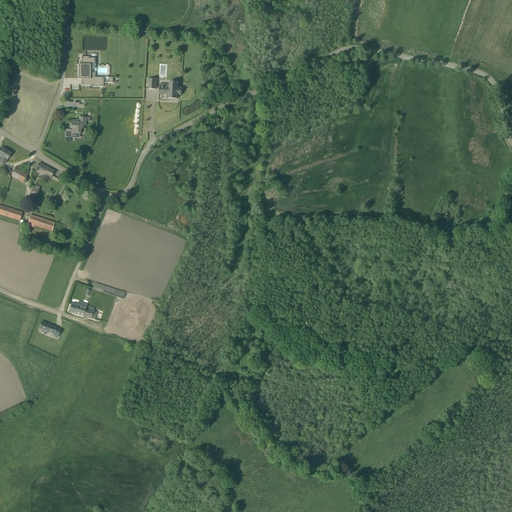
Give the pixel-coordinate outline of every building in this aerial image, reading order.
[(91,87),(102,87),(102,83),(102,77),(90,77),(91,63),(95,63),(95,58),(89,58),(89,57),(81,56),(81,64),(79,64),(78,69),(79,69),(79,78),(81,78),(88,78),(87,85),(91,85),(91,87)] [(156,89),(156,83),(154,83),(154,79),(147,79),(147,84),(149,84),(148,89),(156,89)] [(168,98),(171,99),(177,99),(177,95),(181,95),(181,88),(178,88),(178,82),(169,82),(169,87),(159,87),(159,94),(169,94),(168,98)] [(125,103),(110,103),(110,111),(125,111),(125,103)] [(85,125),(86,121),(86,118),(79,117),(79,120),(76,119),(76,122),(74,122),(71,122),(71,121),(70,121),(70,130),(66,129),(65,137),(68,137),(72,137),(72,133),(80,134),(80,128),(82,128),(83,124),(85,125)] [(108,126),(104,129),(113,134),(114,133),(116,136),(124,131),(115,120),(114,121),(112,119),(106,124),(108,126)] [(3,148),(0,153),(0,155),(2,157),(0,159),(0,161),(4,164),(7,160),(11,153),(3,148)] [(50,178),(54,171),(39,163),(35,170),(50,178)] [(11,175),(24,182),(27,175),(15,169),(11,175)] [(35,185),(34,189),(32,188),(31,194),(37,196),(38,190),(39,186),(35,185)] [(0,205),(0,214),(20,221),(22,213),(0,205)] [(32,227),(32,225),(52,231),(54,223),(30,215),(28,223),(27,225),(32,227)] [(93,289),(123,299),(125,293),(95,282),(93,289)] [(77,305),(71,304),(69,312),(95,319),(97,313),(93,311),(94,308),(86,306),(87,305),(78,302),(77,305)] [(57,328),(46,324),(41,322),(39,328),(54,334),(53,335),(58,337),(60,331),(56,329),(57,328)]
